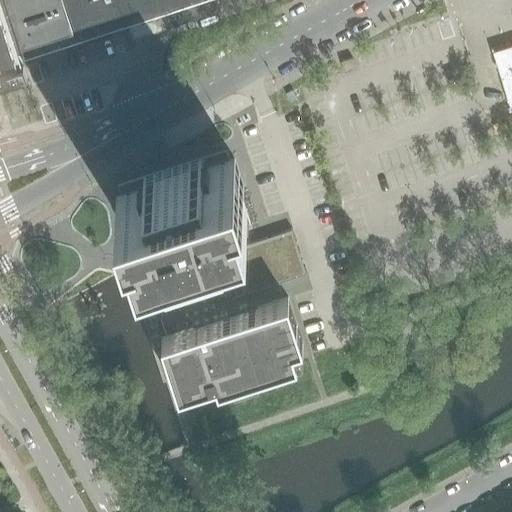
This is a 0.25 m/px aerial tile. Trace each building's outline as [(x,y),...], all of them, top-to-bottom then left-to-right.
[(61,0),(74,38),(191,0),(61,0)] [(16,53),(0,2),(0,58),(9,55),(16,53)] [(511,44),(492,50),(509,104),(511,102),(511,44)] [(354,69),(350,57),(339,61),(342,73),(354,69)] [(0,79),(2,87),(27,79),(22,66),(0,72),(0,79)] [(137,249),(138,249),(163,241),(166,250),(166,251),(223,233),(223,231),(220,222),(245,215),(246,214),(238,188),(243,187),(234,159),(229,160),(228,161),(203,169),(200,160),(200,159),(116,186),(120,196),(115,197),(124,225),(129,224),(137,249)] [(231,248),(228,249),(220,252),(235,296),(306,273),(305,272),(297,275),(284,232),(292,230),(291,229),(231,248)] [(166,336),(165,337),(160,338),(178,392),(215,380),(217,386),(271,368),(296,360),(292,346),(298,344),(302,343),(287,297),(166,336)]
